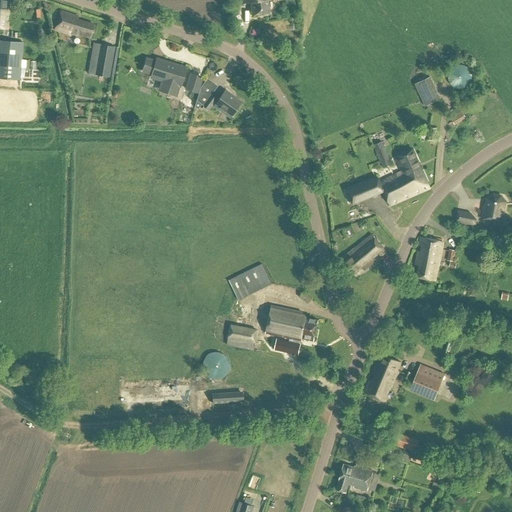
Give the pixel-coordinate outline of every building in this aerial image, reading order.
[(8,0),(0,0),(0,28),(7,29),(8,0)] [(271,0),(270,0),(241,0),(242,2),(250,1),(252,14),(269,12),(267,1),(271,0)] [(78,17),(61,11),(55,30),(70,35),(70,33),(77,35),(77,34),(90,38),(94,25),(77,20),(78,17)] [(0,78),(19,80),(23,42),(0,39),(0,78)] [(109,77),(114,47),(99,44),(94,75),(109,77)] [(156,62),(146,59),(143,71),(152,74),(151,76),(166,81),(163,91),(175,95),(179,85),(180,85),(185,68),(156,59),(156,62)] [(470,83),(472,79),(472,74),(470,70),(467,66),(462,65),(457,65),(453,67),(450,71),(449,76),(450,81),(453,85),(457,87),(462,88),(466,87),(470,83)] [(189,73),(184,90),(198,94),(203,77),(189,73)] [(442,99),(431,76),(416,84),(426,106),(442,99)] [(211,105),(220,112),(229,118),(241,102),(225,90),(218,100),(210,95),(203,105),(208,109),(211,105)] [(194,102),(188,100),(186,107),(192,109),(194,102)] [(450,118),(455,125),(466,118),(461,111),(450,118)] [(436,128),(428,129),(429,141),(437,140),(436,128)] [(394,165),(384,143),(376,147),(385,169),(394,165)] [(431,188),(414,149),(397,157),(403,172),(382,181),(380,178),(348,192),(353,204),(384,190),(391,205),(431,188)] [(503,223),(505,211),(504,211),(506,204),(501,196),(495,194),(487,199),(482,218),(503,223)] [(458,210),(455,222),(476,226),(477,220),(471,213),(458,210)] [(387,251),(371,232),(341,258),(354,273),(362,266),(365,269),(377,259),(375,255),(379,251),(382,255),(387,251)] [(444,241),(422,237),(420,245),(423,245),(422,252),(419,251),(416,263),(420,264),(418,277),(435,280),(444,241)] [(449,249),(447,260),(454,261),(455,250),(449,249)] [(357,270),(352,275),(356,279),(361,275),(357,270)] [(243,273),(230,280),(239,299),(252,293),(243,273)] [(305,291),(299,297),(307,304),(312,298),(305,291)] [(265,333),(290,339),(289,341),(277,339),(275,350),(299,355),(303,339),(314,341),(319,320),(306,318),(303,313),(271,306),(265,333)] [(231,324),(229,336),(227,344),(254,350),(258,329),(231,324)] [(228,372),(230,367),(229,361),(226,356),(221,353),(215,352),(209,354),(205,358),(203,364),(204,370),(207,375),(212,378),(218,378),(224,377),(228,372)] [(401,362),(384,354),(380,364),(378,363),(372,375),(375,377),(373,382),(369,381),(364,392),(384,401),(395,378),(394,378),(401,362)] [(421,364),(413,384),(437,394),(445,374),(421,364)] [(211,394),(212,404),(243,402),(242,391),(211,394)] [(399,434),(396,443),(416,450),(419,440),(399,434)] [(370,441),(368,452),(389,458),(392,448),(370,441)] [(346,484),(353,466),(344,463),(336,490),(346,493),(349,485),(346,484)] [(354,467),(353,466),(346,484),(349,485),(353,486),(353,487),(366,491),(372,471),(354,465),(354,467)] [(243,503),(239,511),(252,511),(254,506),(243,503)]
